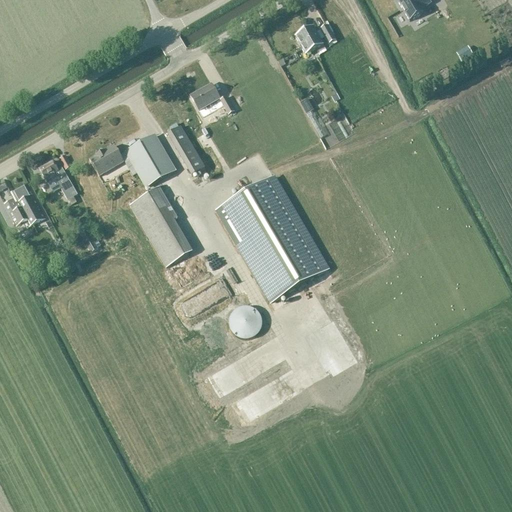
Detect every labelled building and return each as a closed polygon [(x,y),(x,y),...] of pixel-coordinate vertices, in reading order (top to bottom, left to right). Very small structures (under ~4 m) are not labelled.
[(428,0),(401,0),(397,3),(410,23),(423,15),(421,11),(431,5),(428,0)] [(313,29),(295,39),(306,57),(317,51),(319,54),(325,50),(320,42),(324,39),(328,46),(336,42),(327,27),(319,31),(320,32),(316,34),(313,29)] [(283,60),(277,63),(281,69),(285,66),(283,62),(284,61),(283,60)] [(198,112),(219,100),(212,86),(190,98),(198,112)] [(340,101),(337,95),(332,98),(335,104),(340,101)] [(228,117),(234,113),(226,99),(220,102),(228,117)] [(191,178),(204,170),(180,128),(167,136),(191,178)] [(96,156),(89,161),(98,177),(99,178),(125,163),(129,171),(134,168),(145,187),(147,190),(176,173),(174,170),(155,138),(148,142),(147,141),(126,153),(126,154),(120,157),(114,146),(103,153),(102,151),(99,150),(96,152),(95,155),(96,156)] [(65,171),(72,167),(66,158),(60,161),(65,171)] [(77,204),(74,198),(77,196),(58,163),(53,166),(52,164),(40,171),(47,185),(53,195),(60,190),(67,202),(68,201),(71,207),(77,204)] [(274,179),(216,213),(238,250),(239,249),(271,305),(328,271),(274,179)] [(16,227),(28,221),(31,228),(45,220),(28,186),(14,193),(20,204),(17,206),(14,200),(4,205),(16,227)] [(164,270),(190,255),(155,191),(128,206),(164,270)] [(97,248),(101,247),(92,231),(89,233),(87,231),(80,236),(91,255),(99,251),(97,248)] [(70,263),(66,256),(57,261),(61,268),(70,263)] [(228,292),(167,325),(175,340),(236,308),(228,292)] [(259,316),(257,313),(255,312),(253,310),(250,309),(247,309),(245,309),(242,309),(239,310),(237,311),(234,313),(232,315),(231,317),(230,320),(229,322),(229,325),(229,328),(230,331),(231,333),(233,336),(235,338),(237,339),(239,341),(242,342),(245,342),(248,342),(250,341),(253,340),(256,339),(258,337),(259,334),(261,332),(262,329),(262,326),(262,324),(261,321),(260,318),(259,316)]
